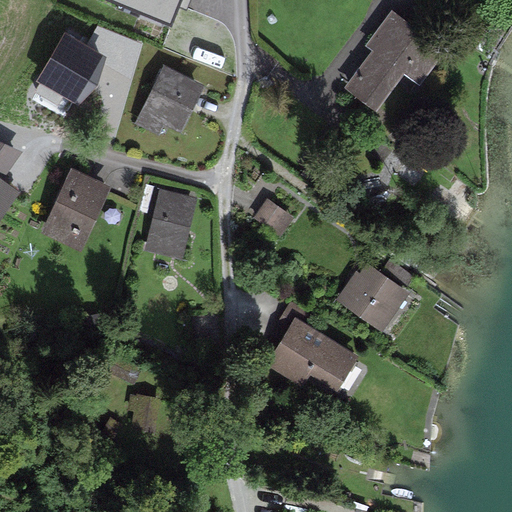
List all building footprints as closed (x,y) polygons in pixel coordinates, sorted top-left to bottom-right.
[(182,0),(88,0),(164,37),(182,0)] [(404,8),(345,79),(388,114),(446,43),(404,8)] [(109,47),(71,25),(40,78),(77,100),(109,47)] [(211,82),(166,60),(143,106),(187,128),(211,82)] [(112,184),(71,164),(42,223),(83,243),(112,184)] [(0,204),(16,181),(0,170),(0,204)] [(200,195),(158,185),(144,246),(185,256),(200,195)] [(412,290),(366,256),(337,295),(383,329),(412,290)] [(363,352),(294,315),(270,359),(339,396),(363,352)] [(138,396),(134,431),(153,433),(157,398),(138,396)]
